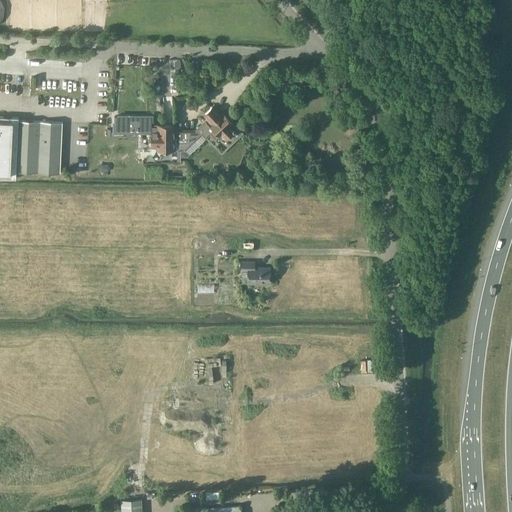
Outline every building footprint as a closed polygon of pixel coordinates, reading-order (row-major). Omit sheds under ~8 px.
[(179,142),(179,150),(185,150),(200,136),(202,135),(205,139),(210,135),(215,140),(220,135),(221,134),(226,139),(238,128),(224,113),(222,116),(213,106),(205,114),(209,119),(196,131),(189,131),(189,142),(179,142)] [(0,176),(17,177),(17,170),(61,172),(63,121),(19,119),(19,117),(0,115),(0,176)] [(114,116),(114,132),(152,132),(152,146),(151,162),(174,162),(174,150),(179,150),(179,142),(189,142),(189,131),(174,131),(174,125),(158,125),(152,125),(152,116),(114,116)] [(249,283),(271,283),(270,267),(255,268),(255,262),(243,262),(243,270),(248,270),(249,283)] [(141,511),(141,498),(121,499),(121,511),(141,511)]
